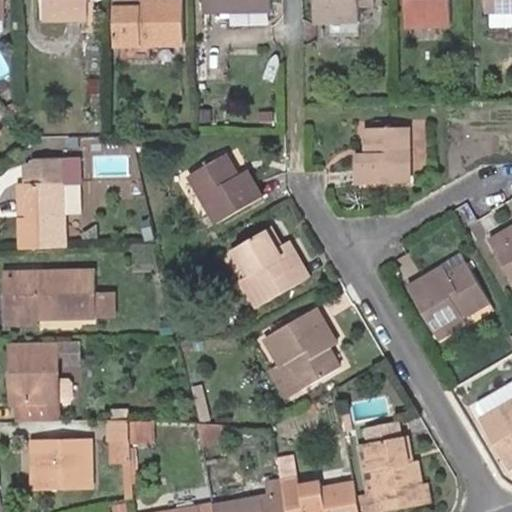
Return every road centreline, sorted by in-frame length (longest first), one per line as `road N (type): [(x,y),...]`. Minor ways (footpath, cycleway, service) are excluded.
road 1 (residential): [(503,511),(352,263)]
road 2 (residential): [(352,263),(477,198)]
